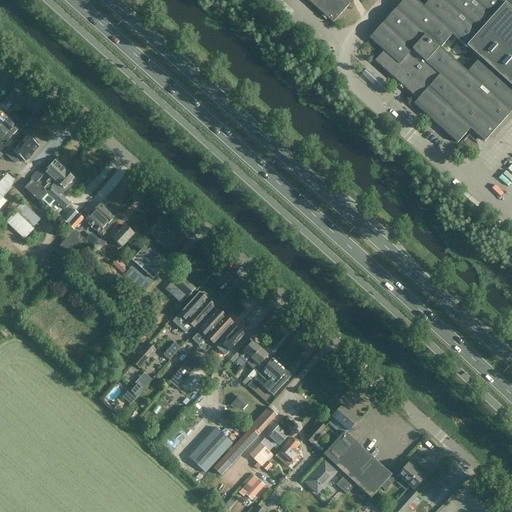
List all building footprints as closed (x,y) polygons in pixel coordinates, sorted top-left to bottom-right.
[(307,0),(333,23),(349,4),(344,0),(307,0)] [(511,0),(429,0),(424,6),(416,0),(403,0),(369,38),(384,51),(375,61),(418,99),(414,104),(457,143),(470,129),(485,142),(511,111),(511,0)] [(0,130),(10,120),(0,111),(0,130)] [(10,120),(0,130),(0,134),(3,137),(1,140),(5,144),(18,130),(14,127),(15,125),(10,120)] [(27,136),(12,152),(24,163),(39,147),(38,146),(39,143),(35,140),(32,141),(27,136)] [(24,188),(37,200),(64,170),(55,161),(44,173),(39,168),(31,177),(31,181),(24,188)] [(66,171),(64,170),(37,200),(39,202),(47,194),(54,200),(59,204),(64,209),(70,203),(57,192),(59,191),(57,189),(60,185),(64,189),(74,179),(66,171)] [(0,203),(2,205),(6,201),(2,198),(10,188),(14,179),(7,174),(0,182),(0,203)] [(8,205),(10,207),(16,212),(6,222),(23,239),(33,228),(40,220),(29,209),(30,209),(18,198),(17,199),(16,199),(11,203),(10,203),(8,205)] [(85,221),(99,234),(103,230),(115,217),(101,204),(85,221)] [(73,230),(83,219),(78,214),(68,225),(73,230)] [(121,248),(134,234),(124,225),(112,239),(121,248)] [(87,237),(95,244),(101,237),(93,230),(87,237)] [(59,247),(72,258),(85,241),(72,231),(59,247)] [(111,238),(106,233),(102,238),(98,243),(102,247),(111,238)] [(143,290),(167,263),(163,259),(162,255),(158,256),(147,246),(136,258),(141,263),(137,266),(135,264),(125,274),(143,290)] [(123,273),(127,268),(117,260),(113,265),(123,273)] [(182,304),(195,289),(179,275),(175,279),(173,277),(169,281),(172,283),(166,289),(182,304)] [(199,293),(188,305),(173,322),(180,328),(207,300),(206,299),(207,298),(207,296),(204,293),(201,293),(200,294),(199,293)] [(214,306),(213,305),(214,304),(214,302),(211,299),(209,299),(208,301),(207,300),(180,328),(185,333),(191,326),(201,316),(203,318),(214,306)] [(198,347),(207,337),(225,317),(218,310),(207,322),(210,324),(200,335),(196,331),(189,339),(198,347)] [(225,317),(207,337),(214,344),(233,323),(225,317)] [(221,344),(218,348),(222,352),(222,353),(225,356),(245,334),(236,327),(221,344)] [(237,353),(230,360),(234,364),(240,357),(247,363),(248,362),(260,348),(252,341),(243,352),(244,353),(240,357),(237,353)] [(170,360),(180,348),(174,343),(163,355),(170,360)] [(148,344),(132,363),(139,368),(155,350),(148,344)] [(260,348),(248,362),(255,369),(258,365),(259,366),(268,356),(260,348)] [(176,388),(199,362),(191,355),(168,380),(176,388)] [(286,372),(272,359),(261,372),(272,381),(265,389),(273,396),(289,378),(284,373),(286,372)] [(252,380),(258,373),(254,369),(248,376),(242,371),(236,378),(246,386),(248,384),(252,380)] [(130,405),(152,381),(144,373),(122,398),(130,405)] [(332,417),(342,427),(338,431),(342,434),(323,455),(370,498),(387,480),(391,484),(398,476),(405,483),(416,471),(408,464),(397,475),(393,472),(391,474),(346,434),(348,432),(359,420),(342,405),(332,417)] [(117,406),(112,411),(119,418),(124,412),(117,406)] [(221,476),(277,416),(268,408),(251,427),(252,427),(213,468),(221,476)] [(311,444),(313,442),(325,428),(320,423),(306,439),(311,444)] [(170,452),(187,434),(179,426),(162,444),(170,452)] [(268,437),(266,440),(271,444),(274,441),(279,446),(288,435),(278,426),(268,437)] [(230,441),(218,430),(185,466),(198,477),(230,441)] [(292,438),(279,452),(292,463),(300,454),(295,450),(299,445),(292,438)] [(267,462),(273,456),(260,444),(250,455),(250,456),(247,460),(255,468),(259,464),(260,465),(262,467),(267,462)] [(337,472),(324,461),(305,482),(317,493),(321,490),(322,490),(325,486),(325,485),(337,472)] [(266,471),(271,465),(267,462),(262,467),(266,471)] [(416,471),(405,483),(413,490),(424,478),(416,471)] [(348,480),(343,476),(338,481),(343,486),(348,480)] [(254,477),(239,493),(243,496),(245,494),(251,499),(264,485),(254,477)] [(362,500),(365,496),(358,490),(355,494),(362,500)] [(402,511),(417,496),(412,492),(393,511),(402,511)] [(376,511),(383,511),(371,499),(363,507),(367,511),(371,507),(376,511)]
